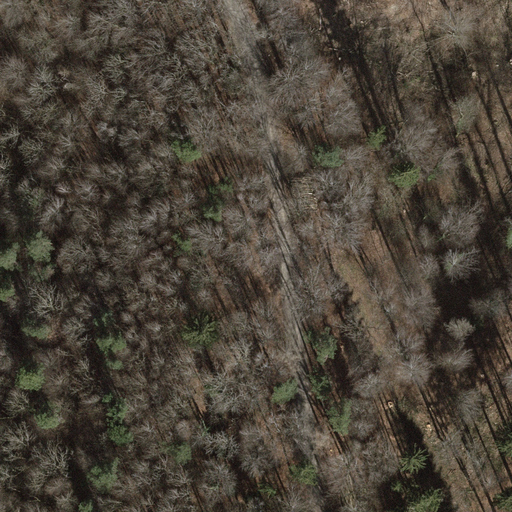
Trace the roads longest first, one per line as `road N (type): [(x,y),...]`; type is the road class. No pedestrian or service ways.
road 1 (track): [(315,511),(266,112),(232,0)]
road 2 (track): [(63,0),(89,119),(68,332),(86,412),(86,511)]
